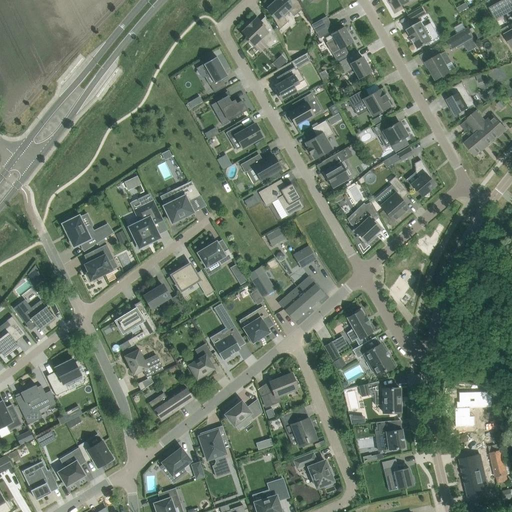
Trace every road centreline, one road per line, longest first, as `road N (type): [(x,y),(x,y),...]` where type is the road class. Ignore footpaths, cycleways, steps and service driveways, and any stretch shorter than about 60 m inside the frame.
road 1 (residential): [(362,273),(221,27),(252,0)]
road 2 (tertiary): [(30,168),(165,0)]
road 3 (residential): [(468,185),(363,0)]
road 4 (tertiary): [(146,0),(15,157)]
road 5 (residential): [(321,511),(343,502),(352,485),(292,339)]
road 6 (residential): [(136,465),(292,339)]
road 7 (residential): [(83,315),(212,216)]
road 8 (unclassified): [(489,204),(444,287),(430,353)]
road 9 (residential): [(136,465),(124,407),(83,315)]
road 10 (unclassified): [(430,353),(432,436),(449,511)]
road 11 (residential): [(362,273),(468,185)]
